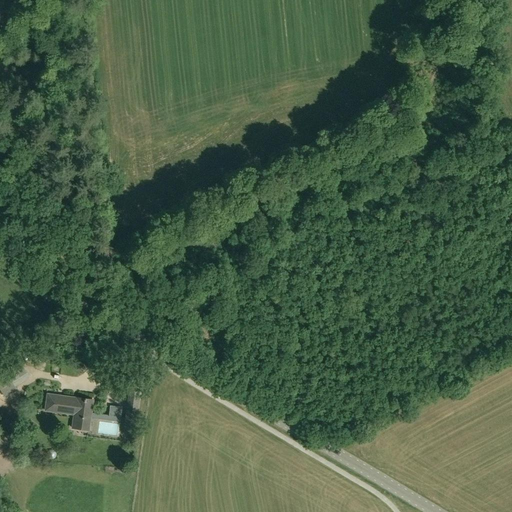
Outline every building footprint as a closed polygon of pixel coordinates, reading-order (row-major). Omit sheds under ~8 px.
[(25,38),(31,48),(38,44),(33,34),(25,38)] [(31,51),(34,56),(44,51),(41,46),(31,51)] [(29,377),(22,365),(0,378),(0,388),(5,397),(17,391),(15,387),(29,377)] [(141,392),(130,390),(124,433),(135,435),(141,392)] [(94,400),(48,394),(46,410),(74,414),(72,428),(89,430),(94,400)]
